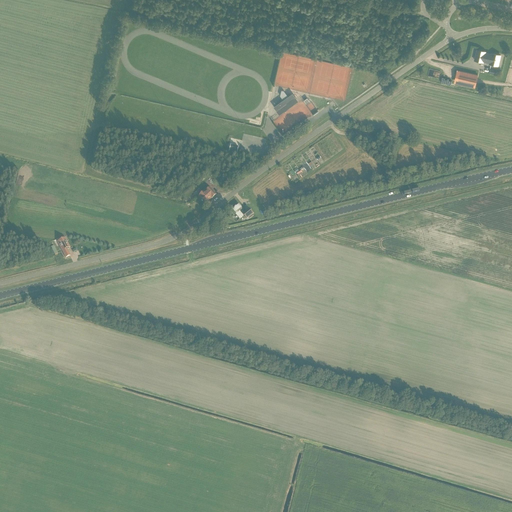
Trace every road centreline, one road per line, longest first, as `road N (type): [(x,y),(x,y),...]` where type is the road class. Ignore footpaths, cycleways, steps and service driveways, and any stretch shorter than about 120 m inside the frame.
road 1 (secondary): [(0,295),(511,169)]
road 2 (tertiary): [(0,283),(186,231),(453,37)]
